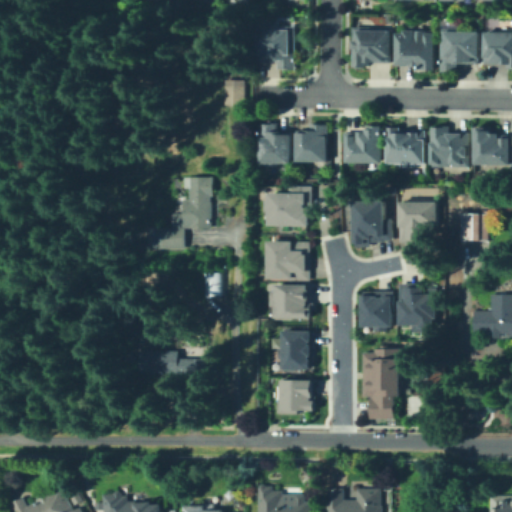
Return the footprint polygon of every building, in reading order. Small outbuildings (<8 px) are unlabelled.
[(299,62),(299,72),(282,71),(282,62),(261,62),(261,29),(271,29),(271,24),(299,25),(299,62)] [(396,31),(396,61),(370,61),(370,69),(354,69),(355,31),(396,31)] [(460,73),(446,73),(446,31),(478,31),(478,62),(460,62),(460,73)] [(511,31),(511,62),(488,62),(488,31),(511,31)] [(435,70),(401,70),(401,32),(435,32),(435,70)] [(247,108),(229,108),(229,80),(247,80),(247,108)] [(327,160),(299,160),(299,132),(317,132),(317,125),(327,125),(327,160)] [(494,125),(494,137),(499,137),(499,139),(511,139),(511,163),(479,163),(479,125),(494,125)] [(282,165),(262,165),(262,126),(282,126),(282,135),(294,135),(293,165),(282,165)] [(382,161),(347,161),(347,134),(369,134),(369,127),(382,127),(382,161)] [(425,138),(425,165),(390,165),(390,132),(419,132),(419,130),(427,130),(427,138),(425,138)] [(469,148),(469,155),(472,155),(472,160),(456,160),(456,166),(437,166),(437,145),(432,145),(432,131),(469,131),(469,148)] [(186,248),(151,248),(152,228),(172,228),(172,214),(187,214),(188,177),(212,177),(212,228),(186,228),(186,248)] [(310,226),(271,225),(271,194),(310,194),(310,226)] [(385,200),(386,218),(394,218),(394,235),(386,235),(386,245),(357,246),(355,201),(385,200)] [(402,202),(439,201),(440,240),(402,241),(402,202)] [(489,239),(463,239),(463,213),(489,213),(489,239)] [(269,242),(311,242),(311,280),(269,279),(269,242)] [(224,294),(206,294),(206,273),(224,274),(224,294)] [(438,296),(438,329),(401,330),(401,282),(431,282),(431,296),(438,296)] [(276,286),(313,286),(313,318),(276,318),(276,286)] [(395,291),(396,328),(363,329),(362,292),(395,291)] [(511,339),(494,339),(494,334),(475,334),(476,311),(495,311),(496,294),(511,294),(511,339)] [(314,332),(313,371),(285,371),(286,332),(314,332)] [(398,391),(398,414),(372,414),(372,391),(365,391),(365,348),(378,348),(378,346),(401,346),(401,391),(398,391)] [(185,350),(185,356),(210,356),(210,388),(184,388),(184,377),(142,377),(142,349),(185,350)] [(283,381),(316,381),(315,415),(282,414),(283,381)] [(287,486),(287,498),(304,498),(304,500),(311,500),(311,511),(259,511),(259,486),(287,486)] [(133,495),(133,503),(159,504),(159,509),(163,509),(163,511),(106,511),(106,490),(122,490),(122,495),(133,495)] [(384,491),(383,511),(328,511),(328,490),(349,491),(349,495),(356,495),(364,491),(384,491)] [(67,491),(76,510),(83,507),(85,511),(18,511),(15,503),(29,497),(31,502),(38,499),(40,502),(67,491)] [(511,511),(492,511),(492,495),(511,495),(511,511)] [(217,503),(217,511),(181,511),(181,510),(191,511),(191,503),(217,503)]
